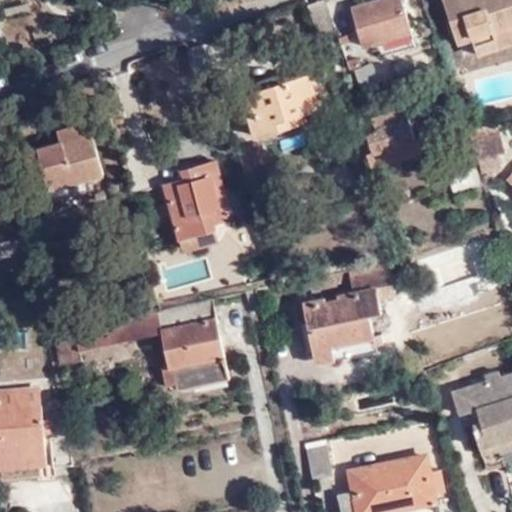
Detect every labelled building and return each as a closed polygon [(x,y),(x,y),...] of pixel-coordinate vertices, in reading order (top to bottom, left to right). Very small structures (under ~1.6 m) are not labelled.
[(326,0),(312,0),(318,18),(331,14),(326,0)] [(400,0),(373,0),(352,6),(364,45),(411,31),(400,0)] [(498,32),(511,26),(511,0),(443,0),(460,45),(474,40),(481,56),(504,48),(498,32)] [(511,44),(511,26),(498,32),(504,48),(511,44)] [(203,36),(187,41),(199,78),(214,73),(205,40),(203,36)] [(264,80),(266,89),(290,81),(287,74),(264,80)] [(290,81),(266,89),(246,95),(258,135),(321,116),(309,75),(290,81)] [(418,149),(404,105),(370,116),(374,128),(362,132),(367,148),(363,149),(368,164),(418,149)] [(76,130),(61,135),(63,144),(95,135),(91,122),(75,127),(76,130)] [(494,125),(466,132),(474,156),(501,148),(494,125)] [(60,130),(61,135),(76,130),(75,127),(60,130)] [(51,189),(88,178),(89,178),(104,174),(95,135),(63,144),(41,150),(40,147),(27,151),(35,183),(48,179),(51,189)] [(265,137),(238,144),(245,171),(271,164),(265,137)] [(186,178),(166,183),(182,238),(219,229),(218,222),(234,218),(217,160),(184,169),(186,178)] [(475,168),(447,177),(452,193),(480,183),(475,168)] [(91,189),(88,178),(51,189),(48,179),(35,183),(41,201),(91,189)] [(0,257),(30,252),(26,236),(0,241),(0,257)] [(198,283),(197,263),(163,264),(164,285),(198,283)] [(389,265),(348,272),(351,292),(337,294),(338,299),(326,302),(325,298),(303,301),(313,354),(311,356),(313,364),(334,360),(331,344),(374,335),(370,314),(382,312),(377,288),(395,285),(389,265)] [(195,364),(223,358),(213,316),(209,299),(162,309),(130,315),(131,319),(58,336),(64,362),(84,358),(82,347),(161,331),(169,366),(162,368),(166,385),(174,384),(174,388),(199,383),(195,364)] [(227,376),(223,358),(195,364),(199,383),(227,376)] [(511,460),(511,374),(502,377),(500,371),(483,375),(486,383),(454,393),(460,416),(469,414),(484,469),(511,460)] [(40,385),(0,387),(0,404),(41,401),(40,385)] [(0,453),(45,450),(43,429),(42,416),(41,401),(0,404),(0,453)] [(52,416),(42,416),(43,429),(53,429),(52,416)] [(54,463),(73,462),(73,460),(67,433),(52,435),(54,463)] [(305,443),(312,476),(332,473),(325,438),(305,443)] [(0,464),(47,461),(45,450),(0,453),(0,464)] [(340,492),(343,511),(384,511),(397,509),(433,502),(424,455),(350,470),(354,490),(340,492)]
